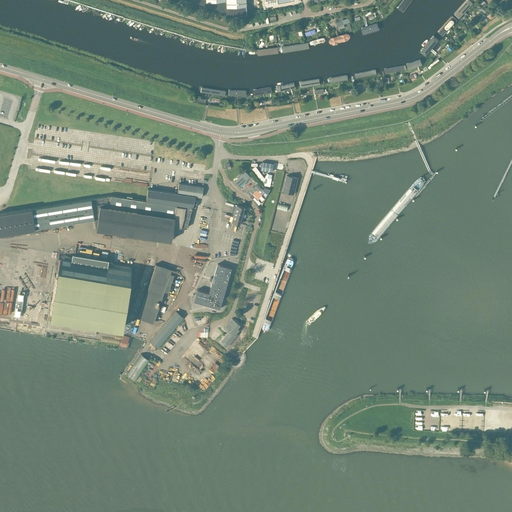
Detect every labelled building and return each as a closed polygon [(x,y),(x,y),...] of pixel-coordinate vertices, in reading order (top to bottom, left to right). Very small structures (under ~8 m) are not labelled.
[(246,14),(245,0),(191,0),(191,2),(198,1),(198,4),(205,3),(205,6),(212,6),(212,8),(219,8),(219,10),(225,10),(225,13),(232,12),(232,15),(246,14)] [(404,0),(398,9),(403,13),(412,0),(404,0)] [(460,18),(473,3),(469,0),(468,0),(456,14),(460,18)] [(480,4),(477,7),(484,13),(486,8),(485,7),(486,4),(482,1),(480,4)] [(453,16),(439,31),(443,35),(457,20),(453,16)] [(350,22),(349,18),(343,20),(342,17),(337,18),(338,21),(336,21),(337,26),(350,22)] [(378,24),(356,30),(357,34),(379,29),(378,24)] [(351,32),(326,39),(328,45),(353,38),(351,32)] [(435,41),(423,55),(426,58),(438,43),(435,41)] [(308,42),(282,46),(283,51),(309,47),(308,42)] [(279,47),(259,50),(260,55),(279,52),(279,47)] [(420,60),(407,65),(408,69),(422,64),(420,60)] [(376,70),(356,74),(357,78),(377,74),(376,70)] [(319,79),(299,82),(300,87),(320,84),(319,79)] [(202,87),(201,92),(225,96),(225,91),(202,87)] [(270,88),(254,91),(255,96),(271,93),(270,88)] [(273,171),(274,163),(262,161),(262,163),(261,169),(273,171)] [(260,172),(259,170),(257,169),(256,166),(252,169),(261,180),(263,183),(265,185),(265,186),(268,186),(270,187),(272,178),(271,178),(272,175),(268,174),(267,173),(266,175),(264,178),(262,175),(260,172)] [(239,187),(250,176),(245,171),(234,181),(239,187)] [(282,190),(294,193),(298,177),(286,175),(282,190)] [(111,195),(0,213),(0,233),(35,228),(35,233),(40,232),(40,227),(49,226),(50,228),(55,227),(54,225),(94,218),(96,229),(172,240),(172,235),(171,235),(173,226),(186,228),(192,206),(195,207),(197,200),(194,199),(195,196),(202,197),(203,187),(179,183),(177,193),(148,189),(146,200),(132,198),(132,196),(127,196),(127,197),(121,197),(111,195)] [(257,184),(254,187),(256,190),(258,192),(262,189),(258,184),(257,184)] [(254,187),(247,193),(250,196),(253,193),(256,190),(254,187)] [(256,190),(253,193),(259,200),(259,199),(258,198),(265,192),(267,195),(268,195),(270,189),(269,189),(265,188),(264,189),(262,190),(262,189),(258,192),(256,190)] [(245,207),(237,204),(232,221),(240,223),(245,207)] [(268,243),(267,249),(282,253),(283,246),(281,246),(288,220),(277,217),(272,236),(270,243),(268,243)] [(267,250),(264,249),(262,257),(270,260),(271,255),(266,253),(267,250)] [(72,256),(59,254),(47,327),(95,335),(97,323),(122,327),(132,266),(108,262),(108,259),(72,253),(72,256)] [(171,269),(156,264),(138,317),(153,323),(164,290),(168,291),(173,274),(170,273),(171,269)] [(232,268),(218,264),(214,278),(211,277),(210,280),(213,281),(209,292),(198,289),(194,301),(220,308),(232,268)] [(241,312),(248,313),(250,299),(247,299),(246,307),(241,306),(241,312)] [(183,317),(176,311),(150,342),(157,348),(183,317)] [(241,325),(235,320),(232,318),(224,328),(228,332),(221,341),(227,346),(237,334),(236,333),(240,329),(238,328),(241,325)] [(136,380),(150,360),(141,354),(127,374),(136,380)] [(213,360),(208,367),(214,372),(219,365),(213,360)]
